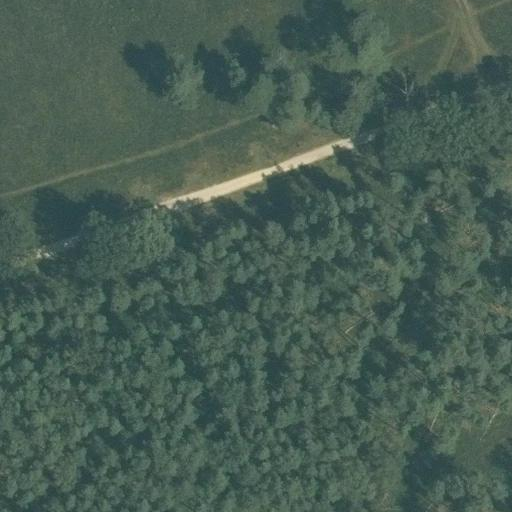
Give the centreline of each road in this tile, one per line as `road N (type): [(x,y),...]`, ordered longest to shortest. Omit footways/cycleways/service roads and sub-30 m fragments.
road 1 (track): [(511,85),(0,267)]
road 2 (unknown): [(0,188),(338,79),(494,0)]
